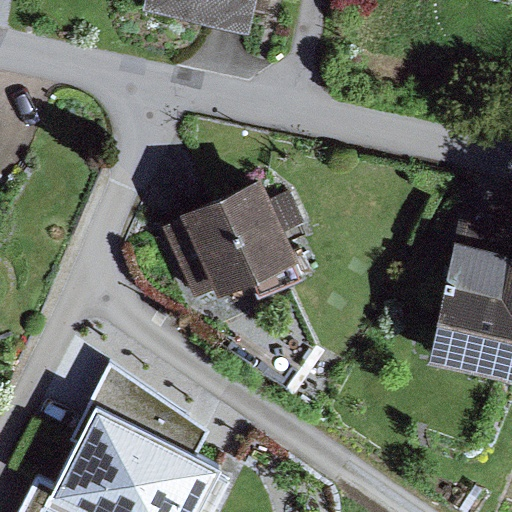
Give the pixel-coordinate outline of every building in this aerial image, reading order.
[(146,0),(146,2),(248,24),(252,0),(146,0)] [(162,227),(197,298),(248,273),(259,295),(310,271),(260,167),(179,206),(184,217),(162,227)] [(511,218),(461,208),(433,341),(511,358),(511,218)] [(211,424),(111,358),(54,479),(45,497),(74,511),(211,511),(229,477),(216,471),(220,459),(200,447),(211,424)] [(74,511),(45,497),(54,479),(38,470),(16,511),(74,511)]
